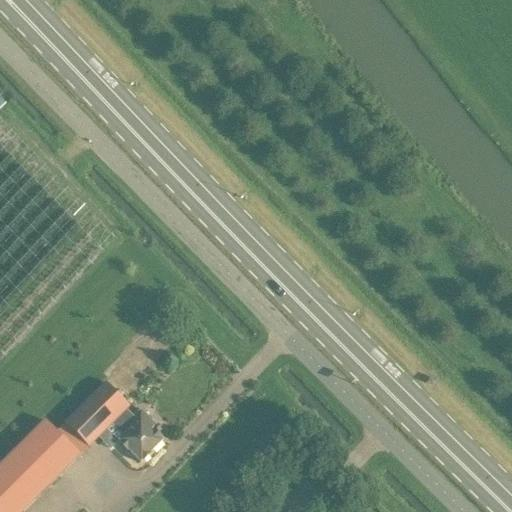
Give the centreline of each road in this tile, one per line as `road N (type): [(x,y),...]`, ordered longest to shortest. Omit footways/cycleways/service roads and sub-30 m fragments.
road 1 (primary): [(509,511),(7,0)]
road 2 (unclassified): [(464,511),(0,43)]
